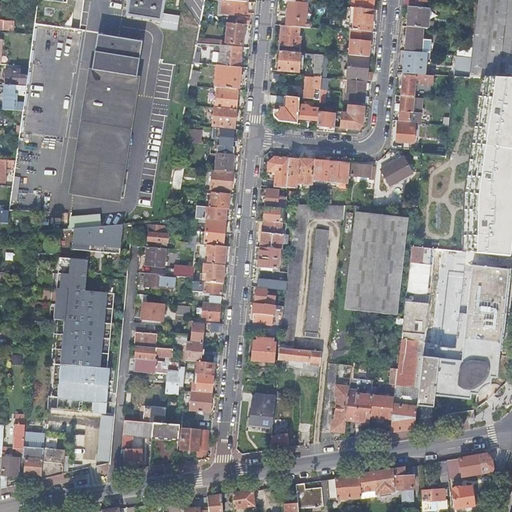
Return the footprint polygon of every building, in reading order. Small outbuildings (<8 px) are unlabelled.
[(129,0),(127,15),(160,20),(163,0),(129,0)] [(230,12),(239,13),(249,14),(250,8),(246,7),(247,3),(223,0),(222,11),(230,12)] [(352,0),(352,8),(373,10),(373,5),(374,1),(371,0),(370,0),(352,0)] [(511,0),(477,0),(476,13),(474,33),(471,58),(469,78),(491,79),(501,79),(511,79),(511,0)] [(305,22),(307,3),(303,3),(288,2),(287,14),(286,27),(299,28),(305,28),(308,29),(309,29),(310,28),(311,28),(311,27),(311,26),(312,26),(312,25),(311,25),(311,24),(311,23),(310,23),(309,23),(309,22),(308,22),(305,22)] [(249,18),(252,18),(253,3),(247,3),(246,7),(250,8),(249,14),(239,13),(238,16),(249,18)] [(408,17),(407,27),(423,29),(428,29),(430,9),(419,8),(409,7),(408,17)] [(351,30),(371,32),(372,21),(373,10),(352,8),(351,8),(349,30),(351,30)] [(244,25),(248,25),(249,18),(238,16),(237,24),(244,25)] [(0,31),(12,32),(13,21),(0,19),(0,31)] [(220,45),(226,46),(227,43),(242,45),(243,35),(244,25),(237,24),(228,23),(226,41),(220,40),(220,45)] [(298,37),(299,28),(286,27),(281,26),(280,39),(279,51),(299,53),(301,37),(298,37)] [(423,29),(407,27),(406,39),(404,52),(421,53),(427,54),(429,54),(431,41),(422,40),(423,29)] [(370,45),(371,32),(351,30),(349,55),(369,57),(370,45)] [(75,192),(117,198),(142,42),(100,35),(97,34),(72,191),(75,192)] [(220,66),(240,68),(241,58),(242,47),(226,46),(220,45),(209,44),(197,43),(193,63),(208,65),(209,52),(218,53),(219,50),(221,50),(220,66)] [(301,53),(299,53),(279,51),(278,61),(277,71),(299,73),(301,53)] [(404,52),(399,51),(399,60),(398,70),(403,70),(403,74),(409,74),(424,76),(427,54),(421,53),(404,52)] [(315,77),(322,78),(324,56),(316,55),(315,77)] [(366,82),(371,82),(372,74),(370,73),(367,73),(369,57),(349,55),(349,59),(346,59),(345,67),(348,68),(347,80),(348,80),(366,82)] [(466,78),(469,57),(458,56),(456,77),(466,78)] [(208,66),(200,65),(199,86),(206,86),(208,66)] [(217,88),(238,90),(239,79),(240,68),(220,66),(217,66),(215,88),(217,88)] [(15,86),(26,86),(27,80),(19,79),(20,69),(15,69),(15,72),(5,71),(5,78),(4,85),(15,86)] [(428,76),(424,76),(409,74),(408,79),(403,78),(402,87),(401,96),(411,97),(414,98),(415,80),(420,81),(419,84),(433,86),(434,81),(434,77),(432,76),(428,76)] [(313,98),(313,99),(320,100),(320,92),(314,91),(314,87),(321,87),(322,78),(315,77),(315,79),(305,78),(305,88),(304,97),(313,98)] [(191,78),(189,85),(195,86),(196,86),(197,78),(191,78)] [(366,82),(348,80),(345,103),(364,105),(365,93),(366,82)] [(3,110),(22,111),(25,95),(14,95),(15,86),(4,85),(3,110)] [(189,85),(186,105),(192,106),(195,86),(189,85)] [(215,108),(236,110),(237,100),(238,90),(217,88),(215,108)] [(411,97),(401,96),(400,109),(399,122),(409,122),(416,123),(420,124),(421,113),(412,113),(410,112),(411,97)] [(278,122),(297,123),(297,119),(298,111),(299,105),(299,98),(286,97),(285,109),(280,108),(279,111),(274,110),(273,113),(273,116),(278,122)] [(308,121),(318,122),(318,113),(319,109),(311,108),(307,106),(299,105),(298,111),(297,119),(308,121)] [(364,107),(347,106),(346,114),(341,114),(340,128),(358,130),(362,127),(363,117),(364,107)] [(235,119),(236,110),(215,108),(213,126),(234,128),(235,119)] [(318,122),(317,126),(326,127),(334,128),(335,115),(318,113),(318,122)] [(399,122),(398,122),(397,135),(396,148),(408,149),(409,143),(414,144),(416,123),(409,122),(399,122)] [(226,140),(226,146),(235,147),(236,147),(237,141),(233,141),(233,139),(234,130),(212,128),(211,135),(218,136),(217,139),(226,140)] [(201,131),(190,129),(189,142),(199,143),(201,131)] [(215,170),(232,172),(234,160),(235,147),(226,146),(217,146),(215,170)] [(286,187),(289,159),(275,157),(268,162),(268,167),(268,171),(275,172),(274,187),(286,189),(286,187)] [(380,171),(389,186),(412,173),(403,158),(392,164),(380,171)] [(6,169),(14,170),(16,161),(0,159),(0,181),(5,182),(6,169)] [(297,185),(299,160),(294,159),(289,159),(286,187),(287,187),(296,188),(297,185)] [(307,160),(299,160),(297,185),(313,186),(313,181),(315,161),(307,160)] [(322,162),(315,161),(313,181),(328,183),(330,163),(322,162)] [(340,164),(330,163),(328,183),(348,185),(348,182),(349,172),(350,165),(340,164)] [(351,172),(349,172),(348,182),(354,182),(354,179),(350,179),(351,176),(369,177),(369,180),(374,181),(376,167),(364,166),(352,165),(351,172)] [(180,190),(184,167),(174,166),(170,189),(180,190)] [(232,183),(232,172),(215,170),(213,170),(211,190),(224,191),(224,194),(231,194),(232,183)] [(0,201),(10,203),(12,188),(0,186),(0,201)] [(265,207),(285,210),(286,198),(279,197),(279,190),(267,189),(266,198),(265,207)] [(230,202),(231,194),(224,194),(211,193),(211,201),(210,201),(209,208),(226,209),(229,209),(230,202)] [(326,206),(311,205),(295,205),(294,210),(293,225),(290,251),(288,272),(287,283),(286,290),(285,307),(284,318),(283,327),(282,339),(281,348),(293,349),(306,218),(344,219),(346,206),(341,206),(326,206)] [(226,215),(226,209),(209,208),(207,207),(198,207),(197,219),(198,219),(200,219),(206,220),(225,222),(226,215)] [(284,224),(285,210),(265,207),(265,215),(264,222),(284,224)] [(353,214),(347,214),(345,231),(351,232),(353,214)] [(95,227),(101,226),(99,215),(71,217),(69,229),(71,228),(73,228),(95,227)] [(380,316),(390,218),(356,215),(345,312),(380,316)] [(408,220),(390,218),(380,316),(397,317),(408,220)] [(159,222),(150,223),(149,225),(146,224),(145,232),(149,233),(148,238),(148,241),(152,242),(156,242),(156,245),(167,246),(168,235),(163,234),(165,222),(164,222),(159,222)] [(205,232),(224,234),(224,229),(225,224),(206,222),(205,232)] [(280,250),(281,250),(282,245),(284,245),(286,224),(284,224),(264,222),(263,233),(262,233),(262,238),(261,248),(280,250)] [(119,254),(122,225),(101,226),(95,227),(73,228),(72,250),(119,254)] [(311,338),(316,339),(328,230),(317,229),(305,338),(311,338)] [(223,240),(224,234),(205,232),(204,243),(223,245),(223,240)] [(185,251),(195,252),(195,244),(196,241),(196,236),(189,236),(189,240),(188,244),(176,243),(175,250),(185,251)] [(208,264),(224,265),(224,256),(225,246),(206,245),(205,256),(208,256),(208,264)] [(168,249),(147,247),(146,256),(145,266),(160,267),(161,260),(164,260),(164,256),(168,257),(168,249)] [(278,269),(280,250),(261,248),(260,258),(259,267),(278,269)] [(419,388),(417,406),(425,407),(434,407),(435,395),(471,400),(472,394),(478,395),(480,392),(481,390),(483,388),(486,387),(488,386),(490,385),(491,377),(497,378),(509,270),(498,269),(490,268),(491,255),(486,255),(485,267),(472,266),(462,361),(422,357),(419,388)] [(81,416),(106,418),(107,403),(110,370),(100,369),(106,293),(84,291),(87,260),(58,258),(53,319),(64,320),(57,398),(56,414),(81,416)] [(223,275),(224,265),(208,264),(204,263),(202,273),(207,274),(206,283),(222,284),(223,275)] [(190,278),(192,278),(193,268),(175,266),(174,276),(190,278)] [(173,289),(174,276),(145,274),(145,280),(144,286),(173,289)] [(257,288),(286,290),(287,283),(258,280),(257,288)] [(222,289),(222,284),(206,283),(192,282),(191,291),(221,294),(222,289)] [(256,296),(255,304),(274,306),(276,291),(257,289),(256,296)] [(135,302),(143,302),(147,303),(148,295),(136,294),(135,302)] [(209,303),(220,304),(221,297),(210,296),(209,303)] [(163,319),(164,304),(147,303),(143,302),(142,310),(141,317),(141,320),(153,321),(153,318),(163,319)] [(220,313),(220,304),(209,303),(205,303),(203,320),(219,321),(220,313)] [(265,325),(283,327),(284,318),(285,307),(274,306),(255,304),(254,313),(253,322),(265,323),(265,325)] [(190,307),(177,305),(177,313),(189,315),(190,307)] [(133,322),(133,330),(145,331),(146,324),(146,323),(141,323),(133,322)] [(188,341),(202,343),(203,333),(204,324),(193,323),(193,327),(188,326),(187,335),(188,336),(188,341)] [(222,333),(223,324),(211,323),(210,332),(222,333)] [(136,339),(135,346),(154,348),(156,334),(136,333),(136,339)] [(173,349),(186,351),(187,341),(187,335),(181,334),(181,345),(174,344),(173,349)] [(276,360),(277,353),(274,352),(275,344),(274,343),(274,340),(260,339),(260,342),(254,341),(254,350),(252,361),(274,363),(274,360),(276,360)] [(418,342),(401,340),(398,368),(398,369),(396,385),(412,387),(418,342)] [(185,361),(197,362),(201,362),(201,355),(204,355),(204,353),(204,350),(202,350),(202,343),(188,341),(187,341),(186,351),(186,354),(185,361)] [(424,343),(418,342),(412,387),(419,388),(422,357),(424,343)] [(130,359),(135,359),(170,362),(171,349),(154,348),(135,346),(131,346),(131,352),(130,359)] [(321,352),(293,349),(281,348),(279,360),(290,361),(290,363),(296,367),(303,368),(304,362),(311,363),(311,365),(320,365),(320,364),(321,352)] [(178,386),(183,386),(184,373),(184,368),(185,364),(170,362),(135,359),(134,363),(134,368),(134,372),(140,372),(155,374),(161,374),(167,374),(166,393),(177,394),(178,386)] [(196,374),(214,376),(214,370),(215,364),(201,362),(197,362),(196,374)] [(343,378),(350,379),(352,365),(345,365),(343,378)] [(392,392),(395,392),(396,385),(398,369),(390,369),(388,384),(393,385),(392,392)] [(192,391),(212,393),(213,384),(214,376),(196,374),(195,382),(193,382),(192,391)] [(338,432),(345,433),(346,420),(349,390),(349,387),(336,386),(334,396),(337,397),(335,421),(332,420),(331,431),(338,432)] [(372,396),(370,417),(381,419),(392,420),(393,404),(394,398),(394,397),(383,396),(383,394),(380,394),(380,396),(376,395),(376,387),(373,387),(372,396)] [(363,421),(369,422),(370,417),(372,396),(358,394),(358,391),(349,390),(346,420),(350,420),(355,421),(356,423),(361,424),(363,421)] [(195,412),(210,413),(211,403),(212,393),(192,391),(190,411),(195,412)] [(273,428),(276,396),(255,394),(255,402),(251,402),(251,411),(254,411),(253,416),(250,415),(249,425),(261,427),(273,428)] [(209,421),(210,413),(195,412),(194,419),(209,421)] [(17,452),(23,453),(23,447),(24,432),(25,422),(15,421),(14,437),(15,437),(14,448),(16,448),(15,451),(17,452)] [(125,451),(125,461),(134,461),(142,461),(142,450),(132,450),(133,436),(152,438),(153,423),(124,421),(123,436),(123,440),(121,451),(125,451)] [(314,423),(300,422),(299,431),(313,432),(314,423)] [(165,439),(178,440),(179,425),(153,423),(152,438),(165,439)] [(206,451),(208,428),(204,427),(204,432),(182,429),(180,449),(189,450),(198,451),(198,457),(201,457),(206,451)] [(33,476),(41,477),(44,445),(45,436),(45,434),(27,432),(26,447),(23,447),(23,453),(23,458),(25,458),(24,475),(33,476)] [(279,436),(272,437),(271,450),(290,448),(289,444),(289,440),(291,440),(290,435),(288,435),(281,436),(281,433),(278,434),(279,436)] [(52,477),(62,475),(65,450),(56,449),(57,437),(45,436),(44,445),(41,477),(41,479),(52,477)] [(0,488),(6,487),(6,481),(7,476),(18,476),(19,458),(4,457),(5,453),(6,452),(6,447),(3,447),(2,457),(0,488)] [(448,479),(492,472),(493,468),(492,461),(486,454),(446,461),(448,476),(448,479)] [(446,461),(439,462),(440,477),(448,476),(446,461)] [(392,469),(394,490),(401,489),(402,499),(406,499),(407,501),(414,501),(413,476),(405,476),(405,472),(404,468),(392,469)] [(377,493),(393,492),(394,492),(394,490),(392,469),(376,472),(360,475),(361,492),(376,490),(377,493)] [(361,492),(360,475),(344,477),(328,480),(330,505),(338,504),(338,499),(361,497),(361,492)] [(324,506),(330,505),(328,480),(325,480),(321,481),(322,488),(324,506)] [(296,484),(298,504),(298,508),(324,506),(322,488),(305,490),(305,487),(305,483),(296,484)] [(474,505),(471,487),(466,487),(463,488),(463,487),(452,489),(455,509),(474,505)] [(445,500),(444,489),(433,490),(422,491),(423,510),(436,510),(436,503),(438,503),(438,500),(445,500)] [(222,495),(223,511),(234,511),(234,509),(255,506),(254,498),(253,490),(225,494),(222,495)] [(208,511),(223,511),(222,495),(215,496),(208,497),(208,511)]
